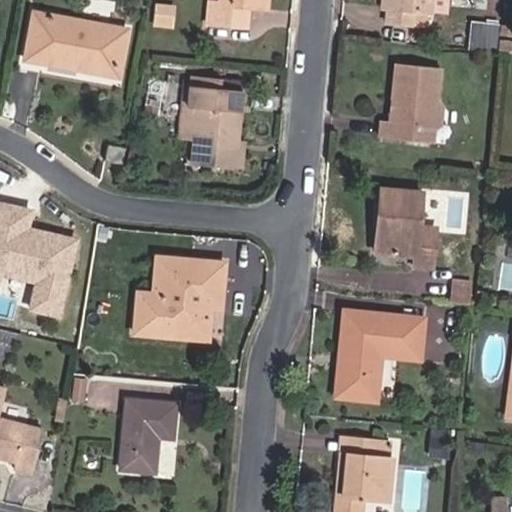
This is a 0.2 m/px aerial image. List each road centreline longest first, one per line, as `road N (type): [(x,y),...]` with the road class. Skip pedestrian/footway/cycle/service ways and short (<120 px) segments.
road 1 (residential): [(296,220),(100,202),(0,134)]
road 2 (residential): [(260,511),(296,220)]
road 3 (residential): [(296,220),(316,0)]
